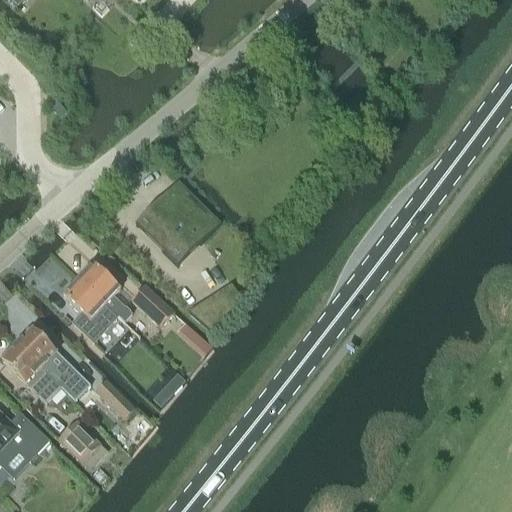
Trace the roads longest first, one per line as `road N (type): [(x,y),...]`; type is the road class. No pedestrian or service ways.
road 1 (primary): [(186,511),(511,87)]
road 2 (unclassified): [(70,199),(298,0)]
road 3 (residential): [(0,60),(19,80),(35,164),(70,199)]
